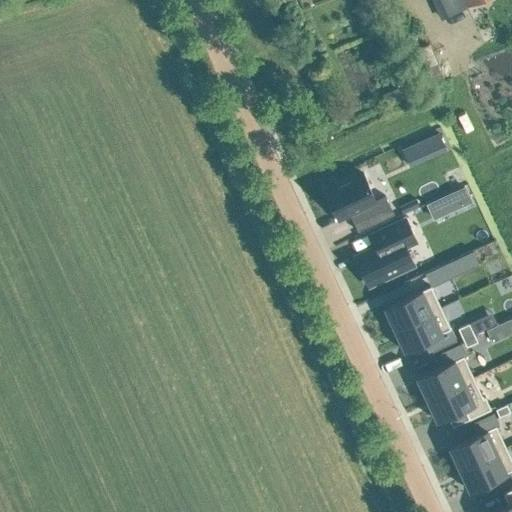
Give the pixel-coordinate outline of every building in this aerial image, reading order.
[(432,0),(440,17),(477,0),(432,0)] [(414,51),(422,69),(437,63),(429,45),(414,51)] [(408,165),(445,149),(438,131),(401,148),(408,165)] [(361,172),(324,189),(337,217),(348,212),(356,229),(392,213),(384,195),(374,199),(361,172)] [(432,218),(471,199),(464,184),(425,202),(432,218)] [(402,213),(419,205),(415,197),(398,205),(402,213)] [(415,241),(404,216),(369,231),(375,244),(353,253),(366,283),(411,264),(404,246),(415,241)] [(452,274),(477,263),(471,249),(446,261),(452,274)] [(430,286),(384,307),(393,328),(439,306),(430,286)] [(439,306),(393,328),(403,349),(422,340),(427,352),(454,339),(449,327),(439,306)] [(491,341),(506,334),(500,321),(485,328),(491,341)] [(461,336),(472,331),(468,322),(457,327),(461,336)] [(472,331),(461,336),(465,345),(476,340),(472,331)] [(444,364),(416,377),(426,398),(472,376),(462,355),(466,354),(460,341),(438,351),(444,364)] [(472,376),(426,398),(435,418),(445,414),(462,406),(468,418),(489,408),(483,396),(481,396),(472,376)] [(498,415),(509,410),(506,403),(494,408),(498,415)] [(476,433),(448,446),(458,467),(504,446),(494,425),(498,423),(492,411),(470,421),(476,433)] [(511,463),(504,446),(458,467),(468,488),(507,470),(511,480),(511,463)] [(508,504),(489,511),(511,511),(511,487),(502,492),(508,504)]
